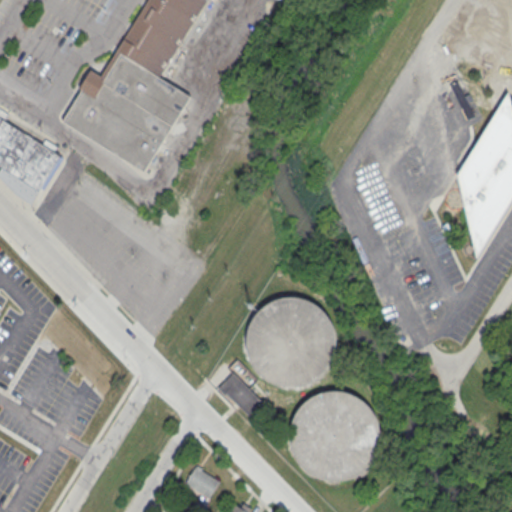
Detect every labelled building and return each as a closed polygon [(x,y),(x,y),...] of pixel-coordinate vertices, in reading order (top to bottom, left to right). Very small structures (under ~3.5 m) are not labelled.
[(143,171),(190,96),(159,77),(206,0),(146,0),(101,75),(90,69),(78,88),(81,89),(62,121),(143,171)] [(508,91),(511,107),(511,200),(476,257),(456,175),(508,91)] [(0,165),(1,166),(0,167),(0,176),(15,194),(30,203),(60,155),(5,120),(9,114),(0,108),(0,165)] [(249,349),(263,385),(302,386),(320,378),(321,331),(309,300),(283,299),(250,313),(249,349)] [(218,387),(247,416),(263,402),(233,372),(218,387)] [(373,445),(361,395),(333,393),(309,398),(308,410),(299,413),(298,424),(299,429),(298,447),(305,477),(337,480),(371,471),(373,445)] [(210,499),(220,481),(194,467),(184,485),(210,499)] [(226,511),(249,511),(250,511),(233,501),(226,511)]
